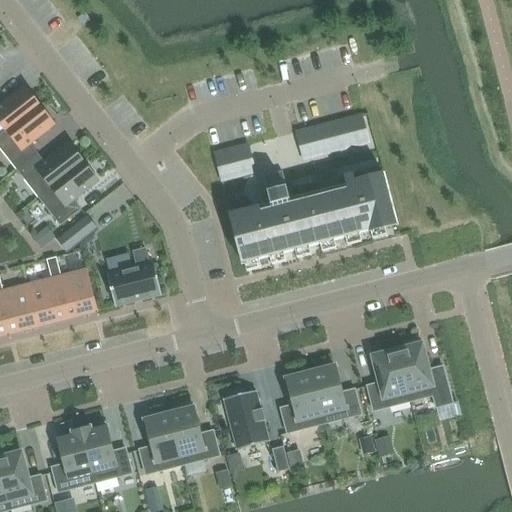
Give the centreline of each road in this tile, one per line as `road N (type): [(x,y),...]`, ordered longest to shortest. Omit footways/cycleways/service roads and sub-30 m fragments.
road 1 (residential): [(3,0),(177,222),(206,334)]
road 2 (residential): [(467,270),(206,334)]
road 3 (residential): [(206,334),(0,389)]
road 4 (residential): [(467,270),(511,459)]
